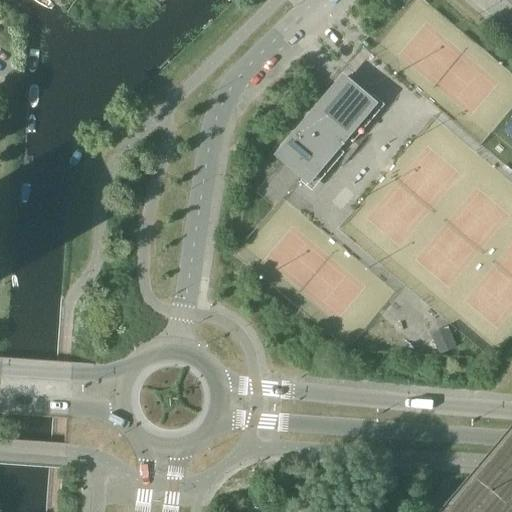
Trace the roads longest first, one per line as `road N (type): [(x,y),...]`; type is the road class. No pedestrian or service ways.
road 1 (residential): [(177,350),(221,104),(316,0)]
road 2 (secondary): [(217,419),(511,439)]
road 3 (secondary): [(511,409),(219,384)]
road 4 (secondary): [(125,378),(0,369)]
road 5 (secondary): [(0,401),(122,411)]
